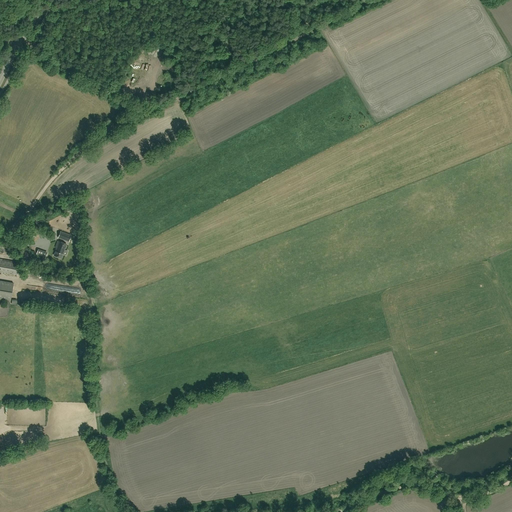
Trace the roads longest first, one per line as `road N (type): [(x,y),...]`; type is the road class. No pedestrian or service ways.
road 1 (track): [(0,234),(101,135),(373,0)]
road 2 (track): [(123,511),(102,453),(90,296),(0,234)]
road 3 (track): [(154,106),(17,45)]
road 4 (track): [(463,497),(408,484),(336,511)]
